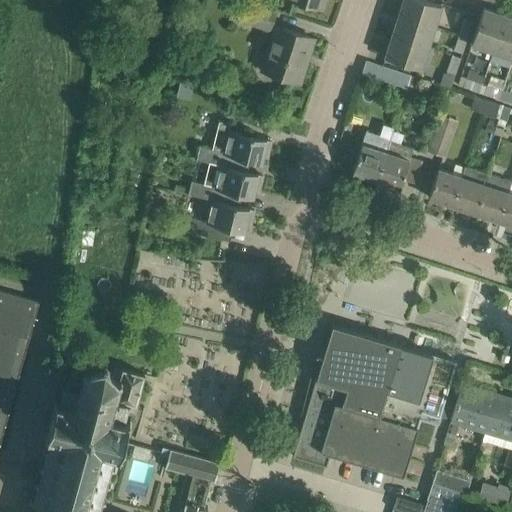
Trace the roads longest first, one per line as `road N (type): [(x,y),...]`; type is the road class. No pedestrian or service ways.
road 1 (residential): [(225,511),(293,234),(324,206)]
road 2 (residential): [(324,206),(308,164),(361,0)]
road 3 (residential): [(511,267),(324,206)]
